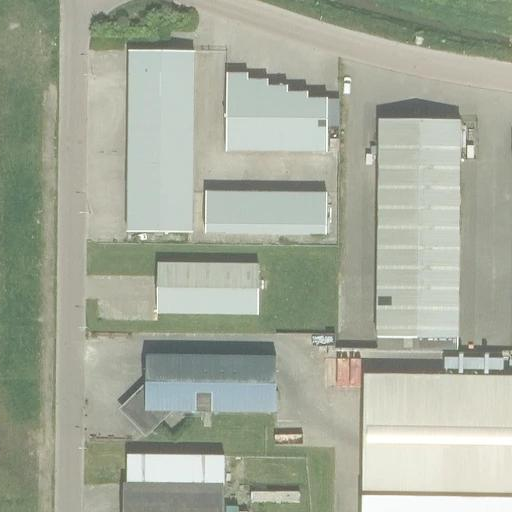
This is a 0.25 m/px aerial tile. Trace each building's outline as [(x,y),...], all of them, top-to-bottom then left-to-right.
[(162,73),(162,52),(130,52),(130,72),(162,73)] [(194,73),(195,52),(162,52),(162,73),(194,73)] [(162,93),(162,73),(130,72),(130,92),(162,93)] [(194,93),(194,73),(162,73),(162,93),(194,93)] [(248,120),(248,81),(248,75),(227,75),(227,119),(248,120)] [(268,120),(268,87),(268,81),(248,81),(248,120),(268,120)] [(288,120),(288,94),(288,87),(268,87),(268,120),(288,120)] [(162,113),(162,93),(130,92),(129,112),(162,113)] [(194,113),(194,93),(162,93),(162,113),(194,113)] [(308,120),(308,100),(308,94),(288,94),(288,120),(288,152),(308,152),(308,120)] [(328,100),(308,100),(308,120),(308,152),(328,153),(328,100)] [(161,133),(162,113),(129,112),(129,132),(161,133)] [(194,133),(194,113),(162,113),(161,133),(194,133)] [(248,152),(248,120),(227,119),(226,151),(248,152)] [(268,152),(268,120),(248,120),(248,152),(268,152)] [(288,152),(288,120),(268,120),(268,152),(288,152)] [(400,161),(400,121),(380,120),(379,160),(400,161)] [(420,161),(420,121),(400,121),(400,161),(420,161)] [(440,161),(440,121),(420,121),(420,161),(440,161)] [(461,121),(440,121),(440,161),(460,161),(461,121)] [(161,153),(161,133),(129,132),(129,152),(161,153)] [(193,153),(194,133),(161,133),(161,153),(193,153)] [(161,173),(161,153),(129,152),(129,172),(127,172),(127,173),(129,173),(129,172),(161,173)] [(193,173),(193,153),(161,153),(161,173),(193,173)] [(420,161),(400,161),(379,160),(379,180),(420,180),(420,161)] [(460,161),(440,161),(420,161),(420,180),(460,181),(460,161)] [(161,193),(161,173),(129,172),(129,173),(129,192),(127,192),(127,193),(129,193),(129,192),(161,193)] [(193,193),(193,173),(161,173),(161,193),(193,193)] [(419,200),(420,180),(379,180),(379,200),(419,200)] [(460,200),(460,181),(420,180),(419,200),(460,200)] [(193,213),(193,193),(161,193),(129,192),(129,193),(128,212),(193,213)] [(226,234),(227,193),(206,193),(206,234),(226,234)] [(246,234),(247,194),(227,193),(226,234),(246,234)] [(266,235),(267,194),(247,194),(246,234),(266,235)] [(286,235),(287,194),(267,194),(266,235),(286,235)] [(327,195),(307,195),(287,194),(286,235),(327,235),(327,195)] [(459,240),(460,200),(419,200),(379,200),(378,239),(419,239),(459,240)] [(193,234),(193,213),(128,212),(128,233),(193,234)] [(419,259),(419,239),(378,239),(378,258),(419,259)] [(459,259),(459,240),(419,239),(419,259),(459,259)] [(418,278),(419,259),(378,258),(378,278),(418,278)] [(459,279),(459,259),(419,259),(418,278),(459,279)] [(158,314),(259,315),(259,266),(158,265),(158,314)] [(418,298),(418,278),(378,278),(378,298),(418,298)] [(459,299),(459,279),(418,278),(418,298),(459,299)] [(418,318),(418,298),(378,298),(378,317),(418,318)] [(459,318),(459,299),(418,298),(418,318),(459,318)] [(418,338),(418,318),(378,317),(377,337),(418,338)] [(458,338),(459,318),(418,318),(418,338),(458,338)] [(276,413),(277,359),(147,357),(147,388),(124,410),(147,433),(169,412),(276,413)] [(511,498),(511,377),(364,375),(362,496),(511,498)] [(124,484),(123,511),(224,511),(225,457),(127,456),(127,484),(124,484)] [(511,511),(511,498),(362,496),(362,511),(511,511)]
